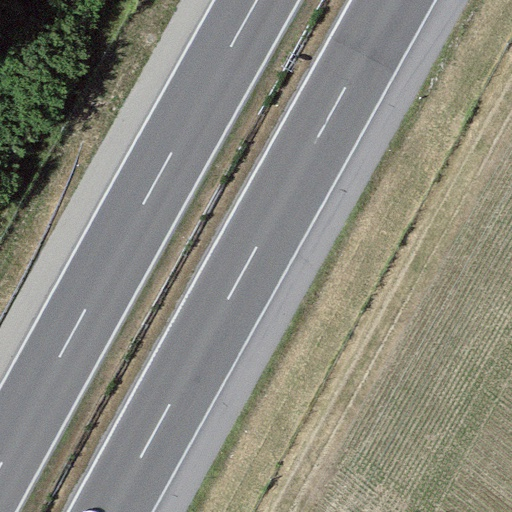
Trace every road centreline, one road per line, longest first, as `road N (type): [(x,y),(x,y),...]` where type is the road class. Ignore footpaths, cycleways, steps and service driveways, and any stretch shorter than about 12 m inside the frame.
road 1 (motorway): [(112,511),(395,0)]
road 2 (motorway): [(258,0),(0,468)]
road 3 (track): [(511,92),(278,511)]
